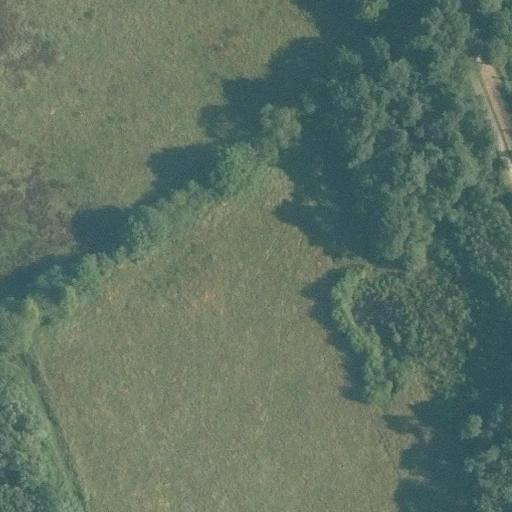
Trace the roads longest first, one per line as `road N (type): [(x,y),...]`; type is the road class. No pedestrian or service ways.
road 1 (unknown): [(0,349),(5,345),(65,511)]
road 2 (track): [(511,138),(458,0)]
